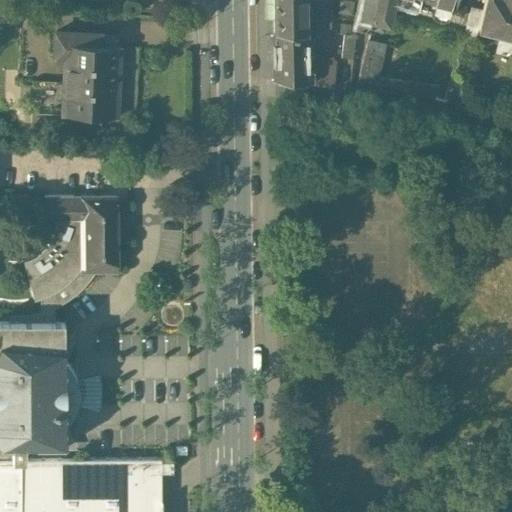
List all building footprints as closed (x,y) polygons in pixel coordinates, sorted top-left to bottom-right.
[(272,0),(273,30),(306,33),(306,0),(272,0)] [(331,2),(309,0),(306,0),(306,33),(321,35),(329,32),(331,2)] [(365,0),(359,27),(370,31),(373,20),(377,0),(365,0)] [(377,0),(373,20),(386,23),(392,0),(400,0),(417,4),(418,0),(430,0),(453,6),(455,0),(377,0)] [(511,0),(484,0),(478,29),(490,32),(499,34),(511,37),(511,0)] [(490,32),(478,29),(476,34),(489,37),(490,32)] [(306,33),(273,30),(274,79),(308,83),(307,70),(308,69),(308,59),(307,43),(306,43),(306,33)] [(101,33),(55,31),(54,59),(64,60),(63,82),(62,114),(136,117),(139,47),(101,45),(101,33)] [(355,32),(341,32),(340,55),(353,55),(355,32)] [(511,37),(499,34),(496,45),(511,48),(511,37)] [(329,60),(308,59),(308,69),(307,70),(308,83),(336,87),(336,67),(329,60)] [(439,85),(360,73),(357,89),(437,99),(439,85)] [(63,82),(33,81),(32,112),(62,114),(63,82)] [(464,85),(448,81),(443,101),(459,106),(464,85)] [(117,196),(73,197),(73,177),(44,177),(44,221),(55,221),(80,221),(81,271),(95,271),(118,271),(117,196)] [(35,256),(23,260),(34,300),(40,298),(40,311),(31,313),(16,315),(16,322),(54,321),(54,307),(61,303),(70,298),(77,292),(83,287),(87,282),(91,277),(95,271),(81,271),(80,221),(55,221),(52,236),(45,248),(35,256)] [(16,322),(0,321),(0,337),(64,337),(64,321),(54,321),(16,322)] [(64,337),(0,337),(0,458),(25,458),(25,446),(65,446),(65,425),(68,420),(72,415),(75,410),(76,405),(77,401),(78,395),(78,391),(78,387),(77,383),(76,379),(76,377),(74,373),(73,371),(70,366),(64,359),(64,338),(64,337)] [(186,446),(175,446),(175,455),(186,455),(186,446)] [(0,458),(0,511),(160,511),(161,458),(156,458),(25,458),(0,458)]
